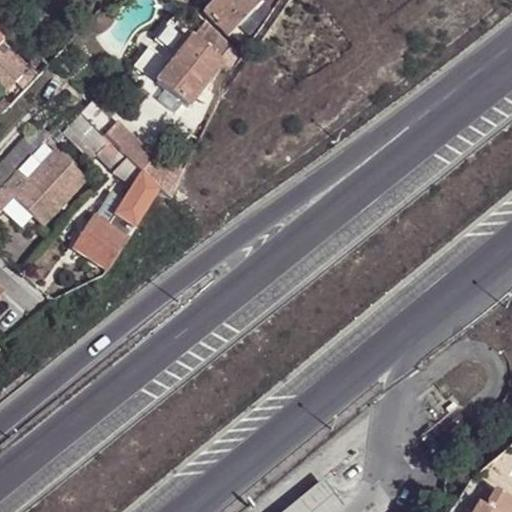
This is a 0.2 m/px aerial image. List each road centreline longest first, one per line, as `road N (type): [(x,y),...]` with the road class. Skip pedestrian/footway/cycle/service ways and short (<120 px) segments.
road 1 (trunk): [(511,71),(0,487)]
road 2 (trunk): [(511,28),(0,420)]
road 3 (trunk): [(199,511),(511,249)]
